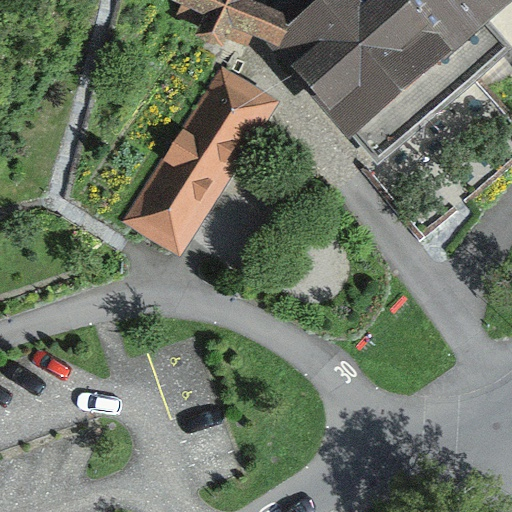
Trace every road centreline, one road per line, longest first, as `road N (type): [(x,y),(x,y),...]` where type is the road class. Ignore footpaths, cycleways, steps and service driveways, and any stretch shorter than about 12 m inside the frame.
road 1 (residential): [(0,334),(99,300),(223,305),(282,336),(387,430)]
road 2 (unknown): [(511,365),(460,323),(283,87)]
road 3 (unclassified): [(387,430),(280,511)]
road 4 (unclassified): [(511,403),(387,430)]
